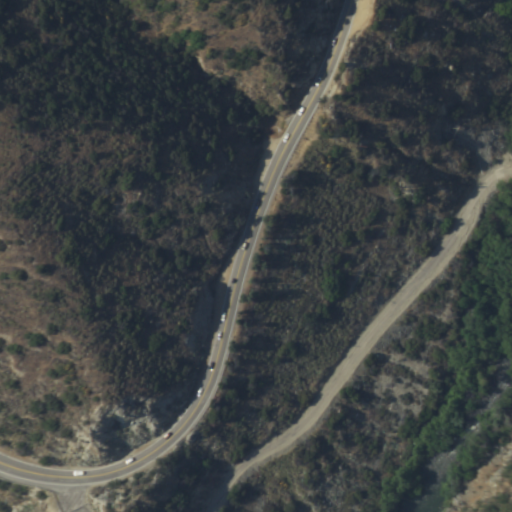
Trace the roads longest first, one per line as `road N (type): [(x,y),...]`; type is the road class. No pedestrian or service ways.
road 1 (secondary): [(346,0),(283,158),(206,391),(189,419),(138,458),(98,473),(59,475),(0,460)]
road 2 (track): [(69,475),(84,511),(214,498),(244,461),(316,409),(373,327),(440,252),(480,184),(511,167)]
